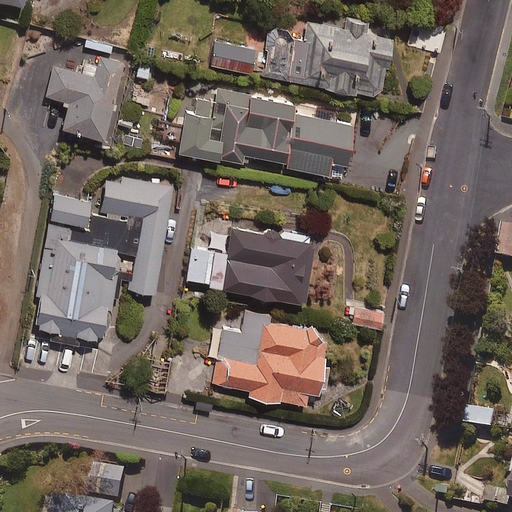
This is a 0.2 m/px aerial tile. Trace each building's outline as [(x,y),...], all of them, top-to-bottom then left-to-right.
[(344,26),(308,20),(305,43),(296,42),(291,33),(284,29),(276,29),(267,35),(260,76),(383,96),(388,65),(391,66),(396,36),(368,32),(369,21),(345,17),(344,26)] [(445,29),(429,26),(425,49),(441,52),(445,29)] [(259,48),(216,38),(210,64),(253,74),(259,48)] [(126,67),(57,48),(44,94),(71,101),(63,128),(105,140),(126,67)] [(137,63),(136,78),(154,79),(155,65),(137,63)] [(216,101),(197,97),(194,114),(189,113),(181,151),(247,166),(249,155),(288,163),(287,166),(331,175),(334,161),(350,165),(358,126),(295,113),(297,106),(218,89),(216,101)] [(130,289),(154,294),(175,186),(109,174),(101,216),(90,214),(93,201),(55,193),(50,217),(55,218),(33,326),(104,341),(122,252),(137,255),(130,289)] [(306,304),(318,243),(233,227),(228,252),(192,245),(185,281),(306,304)] [(511,228),(504,227),(499,259),(511,260),(511,228)] [(385,312),(356,306),(352,323),(382,329),(385,312)] [(269,322),(271,312),(245,309),(242,329),(223,326),(215,382),(250,387),(248,396),(306,405),(308,393),(323,395),(329,356),(327,355),(328,346),(319,329),(269,322)] [(494,414),(471,409),(467,427),(490,432),(494,414)] [(112,511),(56,501),(53,511),(112,511)]
